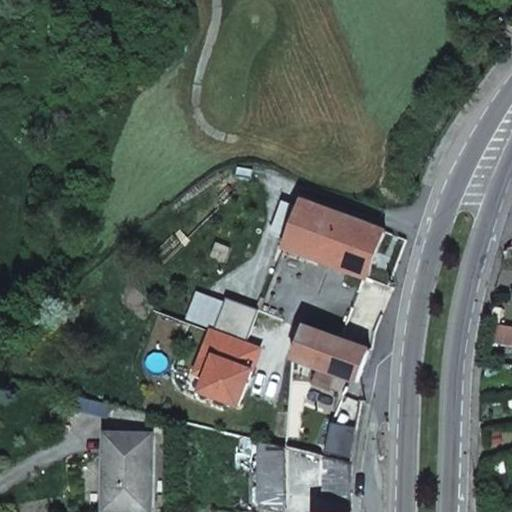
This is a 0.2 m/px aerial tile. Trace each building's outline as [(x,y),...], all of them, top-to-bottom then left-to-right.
[(386,232),(304,200),(286,248),(369,278),(386,232)] [(251,338),(263,304),(230,293),(218,327),(217,326),(202,369),(213,372),(208,386),(246,399),(265,343),(251,338)] [(372,350),(308,327),(305,327),(293,359),(351,380),(359,383),(372,350)] [(152,437),(107,435),(107,511),(129,511),(145,511),(146,472),(151,472),(152,437)] [(259,471),(286,479),(286,447),(259,440),(259,471)] [(354,464),(325,457),(325,486),(353,486),(354,464)] [(259,502),(286,510),(286,479),(259,471),(259,502)] [(353,486),(325,486),(325,500),(353,501),(353,486)]
